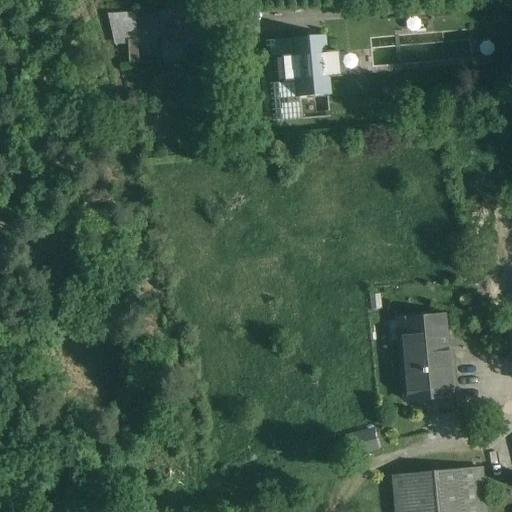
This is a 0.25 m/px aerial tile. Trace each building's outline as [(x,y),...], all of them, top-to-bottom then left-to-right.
[(184,10),(160,12),(163,63),(187,61),(184,10)] [(136,13),(108,15),(115,46),(128,45),(129,65),(139,64),(136,13)] [(325,37),(311,38),(307,34),(300,35),(297,39),(292,40),(294,58),(298,98),(299,98),(315,97),(330,95),(329,78),(327,54),(325,37)] [(219,35),(209,36),(211,60),(221,59),(219,35)] [(292,40),(279,41),(280,59),(294,58),(292,40)] [(338,53),(327,54),(329,78),(340,77),(338,53)] [(315,97),(299,98),(300,112),(316,110),(315,97)] [(442,316),(399,320),(406,401),(453,397),(449,349),(445,349),(442,316)] [(485,511),(481,469),(392,478),(395,511),(485,511)]
